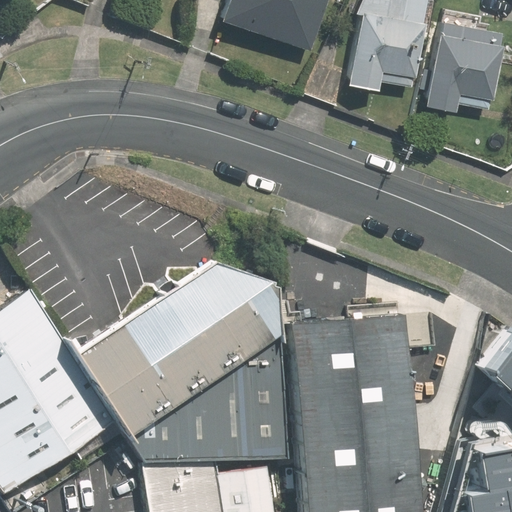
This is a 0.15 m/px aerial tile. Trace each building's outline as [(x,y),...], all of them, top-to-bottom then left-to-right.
[(210,0),(205,17),(297,47),(313,0),(210,0)] [(347,9),(334,81),(367,87),(372,60),(406,65),(416,0),(360,0),(359,11),(347,9)] [(496,32),(437,20),(421,106),(448,111),(450,101),(481,108),(496,32)] [(275,280),(274,272),(214,247),(63,343),(109,415),(123,437),(137,459),(212,457),(283,455),(275,280)] [(293,279),(275,281),(277,317),(294,316),(293,279)] [(0,484),(109,415),(63,343),(25,284),(0,299),(0,484)] [(346,316),(346,301),(321,302),(321,317),(282,319),(291,511),(409,511),(401,352),(442,350),(440,311),(400,313),(346,316)] [(511,334),(505,328),(472,363),(511,399),(511,334)] [(495,511),(495,507),(504,505),(501,486),(508,485),(504,465),(511,463),(511,423),(473,430),(479,469),(459,473),(466,511),(462,511),(495,511)] [(270,511),(264,463),(213,470),(212,457),(137,459),(144,511),(270,511)]
